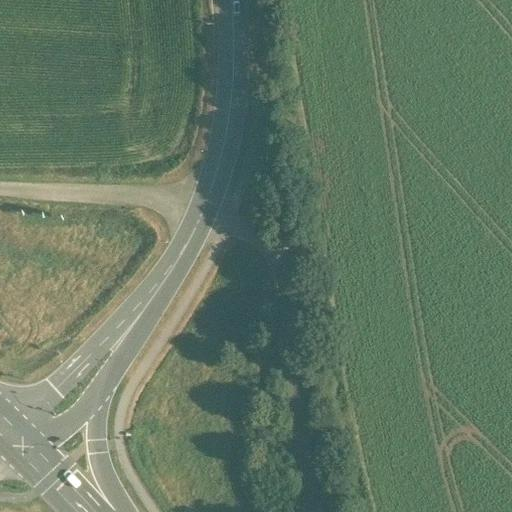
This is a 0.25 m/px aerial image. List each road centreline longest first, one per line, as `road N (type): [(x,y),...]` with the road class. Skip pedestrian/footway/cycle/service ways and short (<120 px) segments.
road 1 (secondary): [(231,0),(229,125),(202,212)]
road 2 (unclassified): [(0,189),(154,196),(202,212)]
road 3 (secondary): [(202,212),(103,363)]
road 4 (primary): [(115,511),(94,429),(103,363)]
